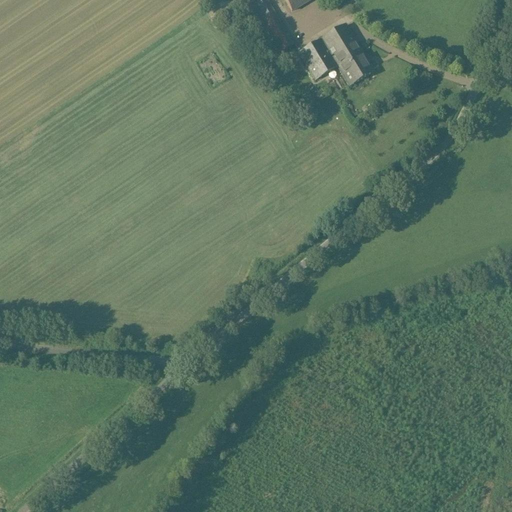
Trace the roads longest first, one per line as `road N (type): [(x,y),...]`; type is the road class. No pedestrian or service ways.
road 1 (unclassified): [(182,363),(450,137),(510,0)]
road 2 (unclassified): [(182,363),(24,511)]
road 3 (unclassified): [(0,343),(182,363)]
